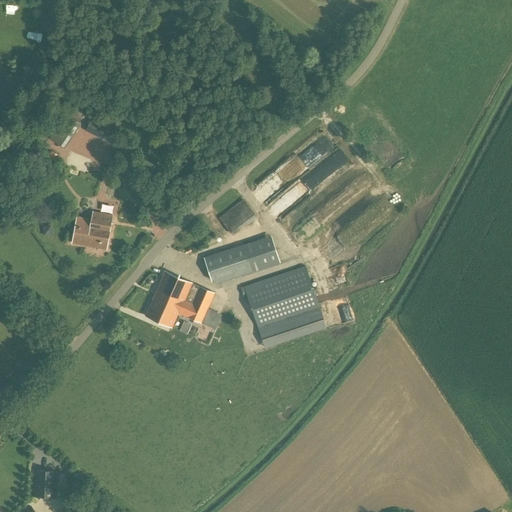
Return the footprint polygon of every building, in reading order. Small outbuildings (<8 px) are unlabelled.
[(81,124),(79,123),(69,116),(64,123),(62,121),(49,139),(64,149),(79,127),(81,124)] [(90,123),(87,130),(116,143),(119,136),(90,123)] [(259,190),(268,201),(279,192),(269,181),(259,190)] [(243,199),(220,217),(233,235),(256,217),(243,199)] [(77,216),(72,243),(106,249),(113,215),(98,212),(97,216),(92,215),(91,219),(77,216)] [(44,225),(47,234),(56,231),(52,222),(44,225)] [(253,241),(204,257),(212,280),(217,283),(262,268),(253,241)] [(244,286),(258,328),(265,348),(326,327),(306,265),(244,286)] [(193,283),(165,271),(145,316),(172,328),(179,313),(201,323),(215,293),(193,283)] [(222,399),(222,387),(200,387),(200,399),(222,399)] [(32,497),(58,498),(58,471),(33,470),(32,497)]
